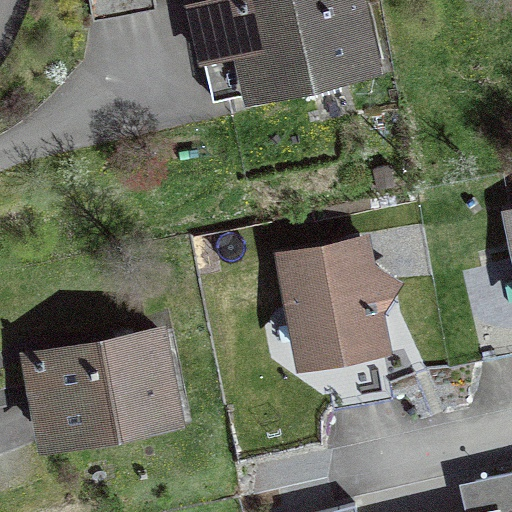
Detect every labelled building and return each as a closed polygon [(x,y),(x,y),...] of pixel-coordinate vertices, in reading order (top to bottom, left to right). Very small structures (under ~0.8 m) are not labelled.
[(154,0),(87,0),(91,16),(155,3),(154,0)] [(213,98),(370,61),(355,0),(226,0),(192,8),(213,98)] [(511,213),(510,214),(511,220),(511,290),(469,300),(482,359),(511,352),(511,213)] [(283,254),(302,353),(322,349),(333,408),(392,397),(375,305),(392,280),(367,263),(362,239),(283,254)] [(60,434),(174,413),(157,330),(29,355),(38,399),(53,397),(60,434)] [(498,511),(497,505),(511,501),(511,470),(475,479),(482,509),(468,511),(356,511),(354,501),(309,511),(498,511)]
